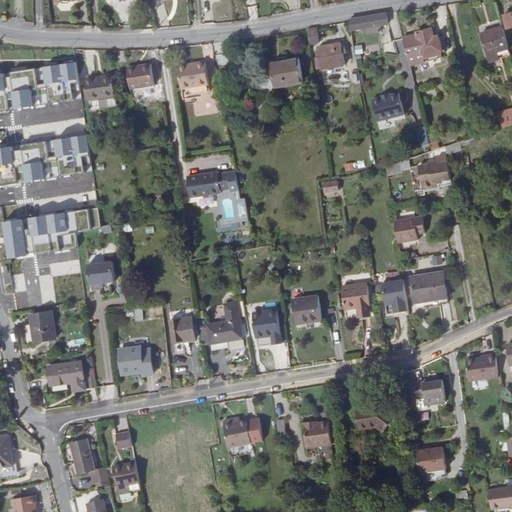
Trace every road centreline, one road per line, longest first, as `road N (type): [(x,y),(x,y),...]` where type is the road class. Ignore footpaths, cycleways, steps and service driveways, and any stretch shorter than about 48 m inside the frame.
road 1 (residential): [(511,311),(388,362),(45,422)]
road 2 (residential): [(0,32),(160,39),(399,0)]
road 3 (unknown): [(155,0),(182,179)]
